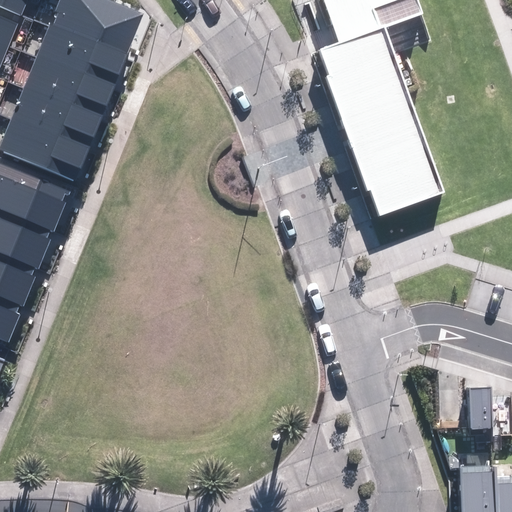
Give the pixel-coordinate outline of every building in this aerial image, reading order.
[(0,0),(0,7),(21,16),(28,0),(0,0)] [(0,145),(0,149),(75,179),(143,14),(107,0),(59,0),(55,13),(58,15),(54,25),(50,23),(0,145)] [(325,0),(341,43),(323,49),(332,76),(327,78),(368,193),(375,190),(383,213),(445,191),(388,28),(383,29),(376,9),(400,0),(325,0)] [(0,67),(18,23),(0,15),(0,67)] [(0,161),(0,208),(54,231),(71,191),(0,161)] [(52,240),(0,218),(0,250),(40,267),(52,240)] [(36,277),(0,261),(0,293),(25,304),(36,277)] [(21,312),(0,303),(0,336),(9,340),(21,312)] [(468,384),(468,424),(490,424),(489,383),(468,384)] [(443,439),(445,511),(476,511),(475,449),(475,439),(443,439)] [(508,448),(475,449),(476,511),(509,511),(509,460),(508,448)]
